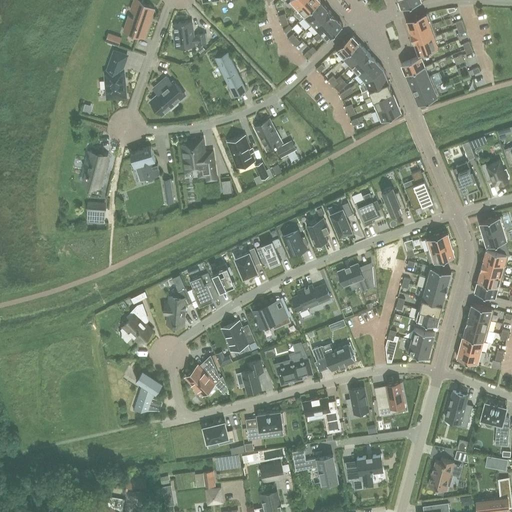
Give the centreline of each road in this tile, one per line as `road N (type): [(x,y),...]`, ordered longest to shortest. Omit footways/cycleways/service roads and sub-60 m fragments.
road 1 (residential): [(455,213),(254,290),(168,351),(177,406),(197,417),(369,373),(437,374)]
road 2 (residential): [(355,23),(304,74),(254,108),(187,129),(123,133)]
road 3 (residential): [(391,59),(455,213)]
road 4 (residential): [(123,133),(174,0)]
road 5 (residential): [(437,374),(400,511)]
